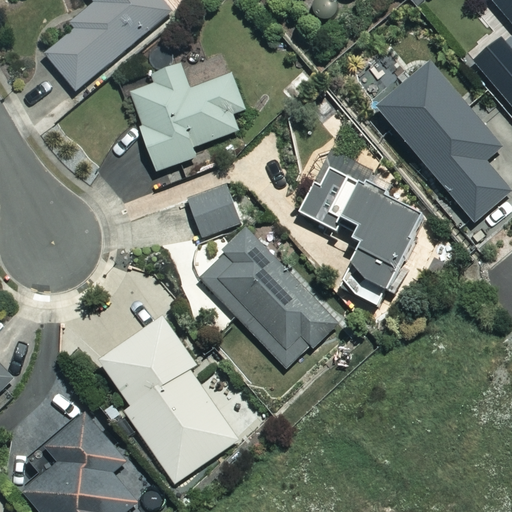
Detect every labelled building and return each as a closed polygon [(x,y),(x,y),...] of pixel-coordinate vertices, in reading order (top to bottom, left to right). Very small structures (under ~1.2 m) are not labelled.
[(171,13),(159,0),(91,0),(95,4),(72,23),(78,30),(46,57),(76,93),(171,13)] [(476,65),(511,106),(511,0),(491,0),(511,24),(511,49),(505,41),(476,65)] [(380,109),(476,226),(511,196),(511,190),(491,165),(506,152),(434,65),(380,109)] [(191,93),(181,68),(154,78),(157,85),(121,99),(133,131),(139,129),(157,174),(196,159),(192,150),(239,132),(233,117),(245,112),(232,77),(191,93)] [(316,82),(302,70),(281,93),(294,106),(316,82)] [(343,223),(359,232),(353,244),(361,248),(349,270),(386,290),(423,223),(325,169),(300,215),(336,235),(343,223)] [(241,225),(226,189),(189,204),(204,240),(241,225)] [(338,325),(249,231),(199,278),(289,372),(338,325)] [(196,368),(164,323),(102,366),(133,410),(127,414),(176,486),(238,443),(189,373),(196,368)] [(0,394),(14,381),(0,365),(0,394)] [(136,511),(143,507),(115,475),(129,463),(88,416),(47,452),(59,466),(25,496),(38,511),(136,511)]
